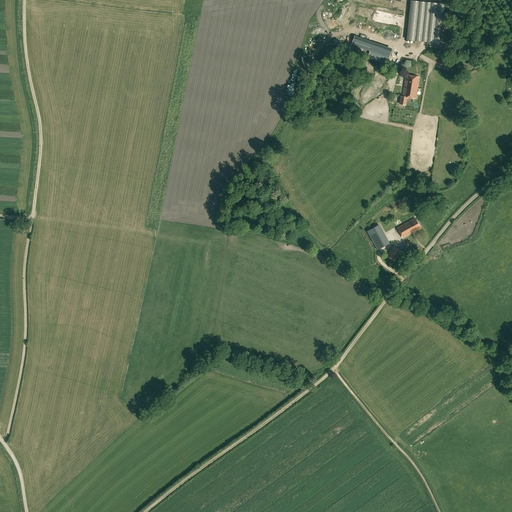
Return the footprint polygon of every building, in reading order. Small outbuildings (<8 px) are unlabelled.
[(441,43),(445,4),(429,2),(425,41),(441,43)] [(390,33),(388,38),(401,42),(403,33),(399,32),(398,35),(390,33)] [(408,38),(406,45),(420,49),(422,41),(408,38)] [(376,45),(373,45),(372,42),(367,43),(368,52),(377,51),(376,45)] [(382,52),(392,55),(393,50),(384,47),(382,52)] [(419,77),(406,75),(402,96),(401,96),(400,104),(405,105),(407,97),(416,99),(419,77)] [(415,218),(397,228),(403,238),(420,228),(415,218)] [(381,224),(369,231),(378,248),(389,243),(384,233),(385,232),(381,224)] [(394,261),(401,251),(393,245),(386,256),(394,261)]
